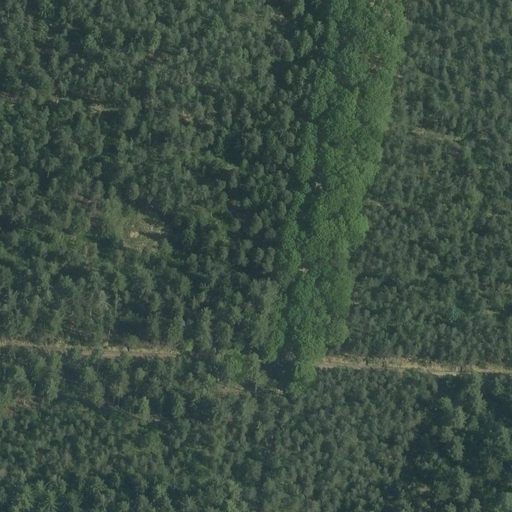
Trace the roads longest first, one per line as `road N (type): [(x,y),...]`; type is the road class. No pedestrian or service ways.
road 1 (track): [(351,0),(248,511)]
road 2 (track): [(511,142),(0,102)]
road 3 (track): [(0,350),(511,381)]
